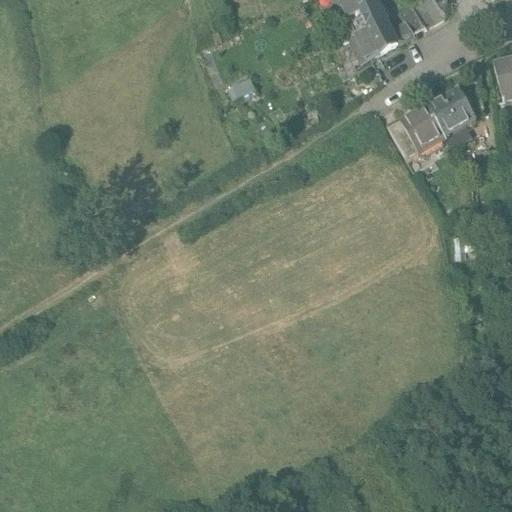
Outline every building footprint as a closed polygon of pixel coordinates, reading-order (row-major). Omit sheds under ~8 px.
[(374,0),(331,0),(334,4),(338,2),(349,24),(357,21),(363,33),(384,20),(374,0)] [(421,6),(400,18),(414,41),(446,23),(431,1),(421,6)] [(384,20),(363,33),(365,37),(343,48),(347,56),(343,57),(346,63),(358,57),(364,70),(398,51),(384,20)] [(511,67),(495,71),(504,107),(511,105),(511,67)] [(250,86),(229,97),(234,108),(256,98),(250,86)] [(459,96),(429,113),(446,145),(466,134),(477,127),(459,96)] [(429,113),(400,129),(418,161),(446,145),(429,113)] [(418,161),(400,129),(389,135),(407,167),(418,161)] [(446,145),(452,156),(472,144),(466,134),(446,145)] [(484,157),(487,173),(505,169),(502,154),(484,157)]
